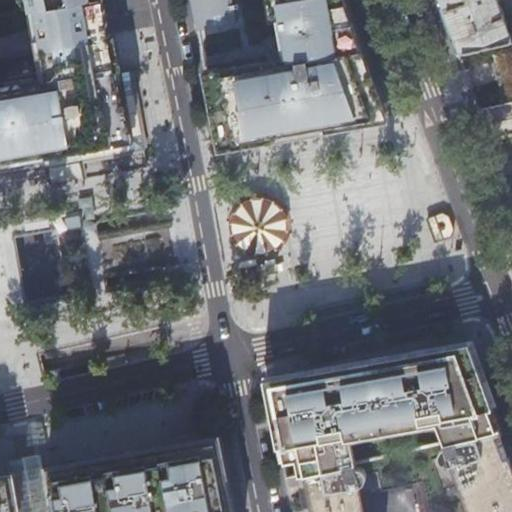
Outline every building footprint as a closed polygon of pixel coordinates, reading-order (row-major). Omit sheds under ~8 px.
[(0,34),(31,29),(33,39),(35,54),(109,42),(106,24),(102,0),(77,0),(27,9),(0,13),(0,34)] [(20,0),(25,5),(27,4),(27,9),(77,0),(20,0)] [(271,0),(282,58),(205,72),(205,76),(211,105),(215,125),(219,145),(305,130),(384,115),(374,88),(368,71),(354,29),(342,0),(189,0),(193,14),(194,19),(194,23),(233,16),(231,5),(230,0),(271,0)] [(437,0),(440,8),(443,17),(448,31),(456,53),(469,50),(511,40),(511,19),(505,22),(496,0),(437,0)] [(109,42),(35,54),(39,72),(0,78),(0,174),(27,169),(66,162),(143,149),(129,71),(115,73),(113,59),(109,42)] [(168,177),(0,208),(0,340),(192,304),(168,177)] [(440,213),(425,218),(434,243),(448,237),(452,230),(447,216),(440,213)] [(487,398),(475,365),(468,346),(425,353),(299,376),(266,382),(274,422),(275,426),(280,453),(282,463),(295,460),(297,474),(353,461),(348,433),(437,417),(441,441),(498,428),(487,398)] [(498,428),(441,441),(405,449),(406,450),(413,486),(418,511),(511,511),(511,467),(502,439),(498,428)] [(0,511),(230,511),(216,437),(181,443),(135,451),(46,467),(47,476),(42,477),(28,479),(13,482),(8,483),(6,474),(0,475),(0,511)] [(353,461),(353,462),(355,469),(358,469),(362,471),(364,473),(366,477),(364,481),(362,484),(358,487),(361,498),(366,496),(413,486),(406,450),(405,449),(398,450),(353,461)] [(369,511),(366,496),(361,498),(358,487),(362,484),(364,481),(366,477),(364,473),(362,471),(358,469),(355,469),(353,462),(353,461),(297,474),(285,477),(285,478),(287,487),(299,485),(304,511),(369,511)]
